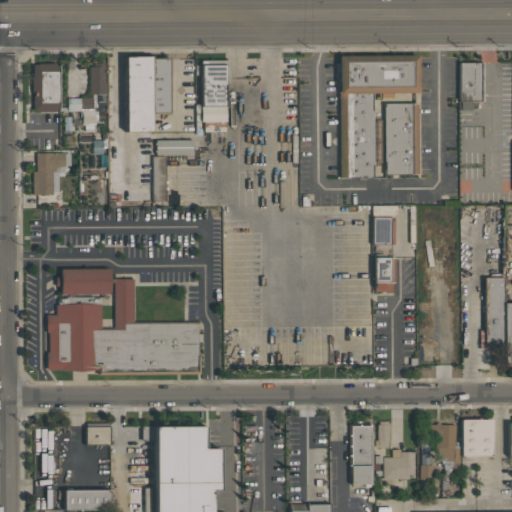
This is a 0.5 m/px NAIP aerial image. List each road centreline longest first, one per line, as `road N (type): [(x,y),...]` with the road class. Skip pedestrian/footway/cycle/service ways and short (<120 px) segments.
road 1 (primary): [(511,13),(0,15)]
road 2 (residential): [(7,398),(511,392)]
road 3 (residential): [(5,15),(7,511)]
